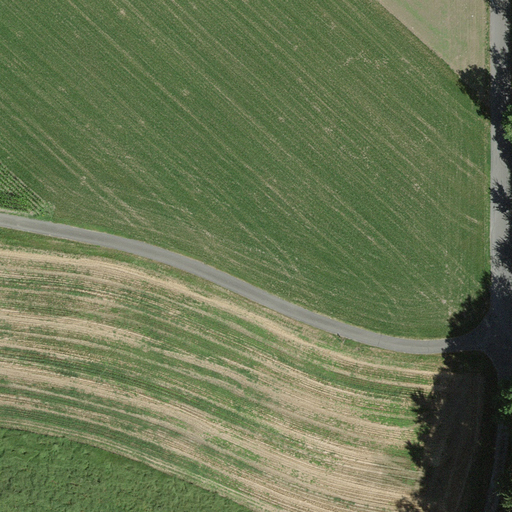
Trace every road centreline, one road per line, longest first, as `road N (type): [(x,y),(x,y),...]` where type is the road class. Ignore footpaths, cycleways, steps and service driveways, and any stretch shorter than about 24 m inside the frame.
road 1 (track): [(504,339),(458,349),(384,341),(138,246),(0,221)]
road 2 (unclassified): [(496,0),(493,312),(511,341)]
